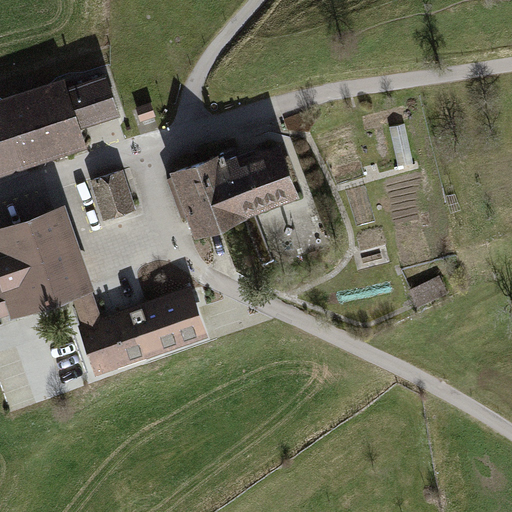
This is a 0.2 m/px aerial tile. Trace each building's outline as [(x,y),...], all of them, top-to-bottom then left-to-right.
[(62,77),(0,97),(0,172),(84,144),(78,126),(118,113),(105,72),(65,86),(62,77)] [(138,108),(142,119),(154,115),(150,104),(138,108)] [(398,127),(403,162),(414,161),(409,125),(398,127)] [(233,148),(174,170),(197,230),(296,193),(278,147),(238,162),(233,148)] [(122,171),(92,181),(105,219),(135,209),(122,171)] [(59,205),(0,226),(0,276),(3,285),(0,285),(0,313),(71,289),(99,367),(205,330),(191,290),(101,322),(59,205)] [(413,288),(421,304),(450,289),(442,273),(413,288)]
